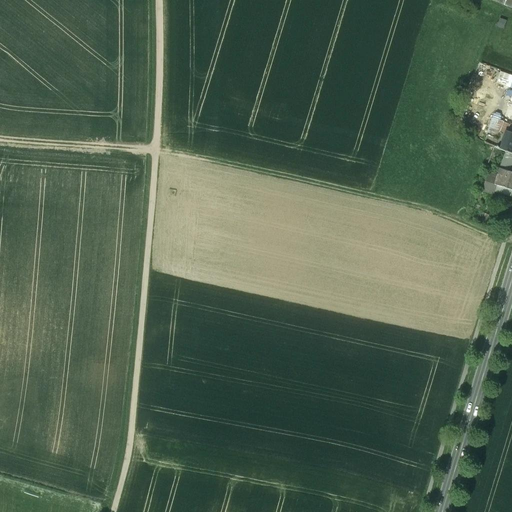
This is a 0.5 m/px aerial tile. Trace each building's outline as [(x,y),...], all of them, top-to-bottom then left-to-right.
[(503,122),(493,118),(484,142),(493,146),(494,146),(505,151),(506,147),(505,147),(507,142),(502,140),(497,138),(503,122)] [(511,133),(510,133),(509,136),(504,135),(502,140),(507,142),(505,147),(506,147),(511,149),(511,133)] [(505,151),(494,146),(486,167),(488,168),(484,181),(489,182),(494,184),(498,168),(499,168),(504,154),(507,155),(508,152),(505,151)] [(511,172),(499,168),(498,168),(494,184),(511,189),(511,187),(511,172)] [(494,184),(489,182),(487,189),(492,191),(493,190),(498,192),(499,189),(511,192),(511,189),(494,184)]
